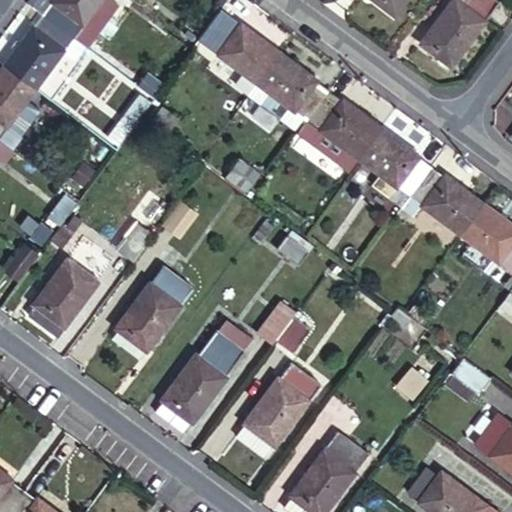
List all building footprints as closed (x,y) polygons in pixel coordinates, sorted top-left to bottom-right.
[(33,0),(28,7),(36,13),(40,16),(50,1),(48,0),(33,0)] [(40,16),(82,46),(87,50),(98,35),(97,34),(121,0),(48,0),(50,1),(40,16)] [(368,0),(389,16),(401,0),(368,0)] [(486,0),(447,0),(415,43),(447,66),(493,5),(486,0)] [(26,25),(29,27),(31,29),(40,16),(36,13),(26,25)] [(253,83),(277,51),(238,23),(237,25),(222,14),(201,43),(240,73),(232,84),(245,94),(253,83)] [(29,27),(1,65),(32,88),(60,51),(72,59),(82,46),(40,16),(31,29),(29,27)] [(134,79),(152,92),(183,47),(166,35),(134,79)] [(315,80),(277,51),(253,83),(245,94),(291,128),(299,117),(304,120),(325,91),(314,82),(315,80)] [(0,132),(32,88),(1,65),(0,66),(0,132)] [(338,100),(325,91),(304,120),(355,158),(378,127),(340,99),(338,100)] [(107,137),(117,144),(138,116),(149,103),(138,95),(107,137)] [(161,105),(151,118),(167,129),(177,116),(161,105)] [(417,155),(378,127),(355,158),(394,186),(386,197),(399,205),(427,167),(416,158),(417,155)] [(0,161),(1,163),(10,151),(0,143),(0,161)] [(223,174),(242,189),(254,172),(235,158),(223,174)] [(441,176),(427,167),(399,205),(411,215),(419,204),(457,233),(481,202),(442,174),(441,176)] [(61,194),(58,197),(68,204),(71,200),(61,194)] [(58,197),(51,207),(60,214),(68,204),(58,197)] [(160,224),(174,235),(191,213),(177,202),(160,224)] [(511,225),(481,202),(457,233),(511,273),(511,225)] [(60,214),(51,207),(45,215),(54,222),(60,214)] [(110,247),(129,261),(148,235),(129,221),(110,247)] [(56,225),(46,238),(58,247),(68,234),(56,225)] [(281,235),(271,248),(293,264),(302,251),(281,235)] [(0,268),(12,277),(32,251),(20,242),(0,268)] [(30,303),(23,313),(53,335),(93,279),(63,256),(29,302),(30,303)] [(159,263),(146,281),(175,303),(188,285),(159,263)] [(175,303),(146,281),(144,280),(110,326),(140,349),(175,303)] [(499,306),(511,316),(511,297),(508,294),(499,306)] [(251,330),(267,342),(270,338),(288,313),(291,310),(275,297),(251,330)] [(412,304),(405,312),(419,322),(424,314),(412,304)] [(288,313),(270,338),(288,351),(306,327),(288,313)] [(172,376),(168,382),(156,397),(157,397),(159,399),(152,409),(178,429),(186,419),(188,420),(222,375),(221,373),(238,349),(212,330),(195,354),(191,352),(172,376)] [(487,376),(460,356),(448,372),(475,392),(487,376)] [(238,423),(230,434),(258,455),(266,444),(269,445),(318,380),(288,358),(274,376),(271,375),(236,421),(238,423)] [(164,379),(168,382),(172,376),(168,373),(164,379)] [(496,414),(487,407),(463,439),(473,446),(496,414)] [(473,446),(511,474),(511,425),(496,414),(473,446)] [(283,491),(287,494),(310,511),(317,511),(360,456),(329,433),(283,491)] [(416,497),(433,474),(424,468),(407,490),(416,497)] [(414,501),(429,511),(496,511),(438,468),(433,474),(414,501)] [(0,511),(5,511),(21,491),(8,482),(8,479),(0,472),(0,511)] [(51,511),(35,500),(33,501),(21,491),(5,511),(51,511)] [(310,511),(287,494),(278,506),(286,511),(310,511)]
